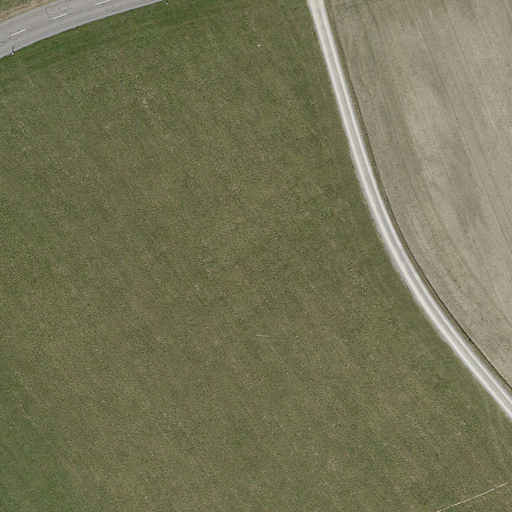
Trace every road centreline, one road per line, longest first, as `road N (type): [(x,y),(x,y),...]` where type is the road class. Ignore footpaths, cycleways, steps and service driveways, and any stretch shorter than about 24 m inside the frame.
road 1 (track): [(511,405),(419,295),(384,236),(311,0)]
road 2 (tertiary): [(118,0),(0,43)]
